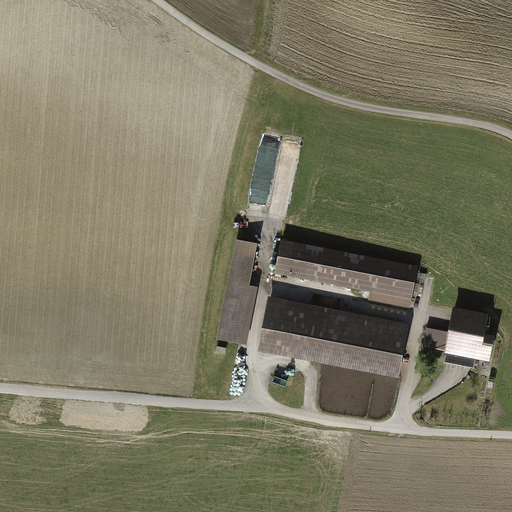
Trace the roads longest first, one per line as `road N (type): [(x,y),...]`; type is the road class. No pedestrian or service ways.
road 1 (residential): [(511,137),(317,94),(218,47),(157,0)]
road 2 (track): [(241,404),(0,386)]
